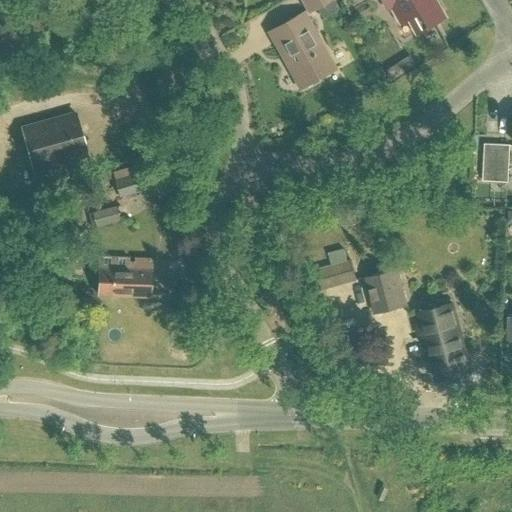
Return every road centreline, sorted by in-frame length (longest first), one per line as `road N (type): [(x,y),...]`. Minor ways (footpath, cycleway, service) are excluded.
road 1 (residential): [(511,54),(383,151),(330,167),(246,174)]
road 2 (tertiary): [(0,407),(123,437),(218,424),(250,410)]
road 3 (tertiary): [(250,410),(0,390)]
road 4 (track): [(92,0),(205,217)]
road 5 (residential): [(308,414),(205,217)]
road 6 (tertiary): [(511,424),(308,414)]
road 7 (residential): [(246,174),(235,96),(186,0)]
road 8 (track): [(308,414),(309,435),(343,441),(363,511)]
